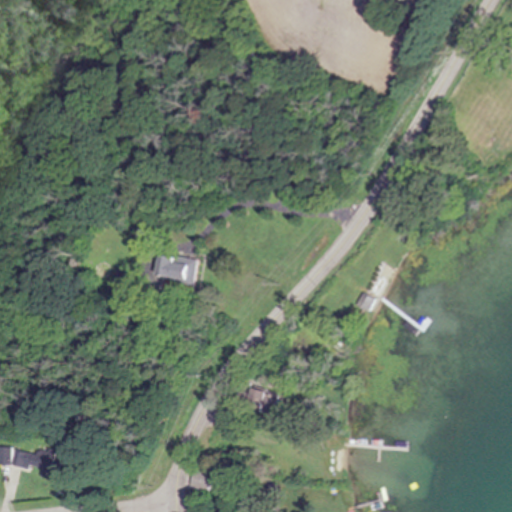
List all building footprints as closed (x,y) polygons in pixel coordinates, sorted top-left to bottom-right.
[(201,260),(164,254),(160,277),(197,284),(201,260)] [(371,312),(377,298),(364,293),(358,306),(371,312)] [(276,414),(281,398),(269,394),(270,392),(254,387),(249,405),(276,414)] [(12,448),(0,447),(0,465),(11,465),(12,448)] [(17,467),(30,470),(31,466),(43,469),(41,476),(49,478),(51,471),(57,473),(60,462),(54,461),(56,453),(39,449),(37,455),(21,451),(17,467)] [(192,487),(211,492),(216,475),(197,469),(192,487)]
